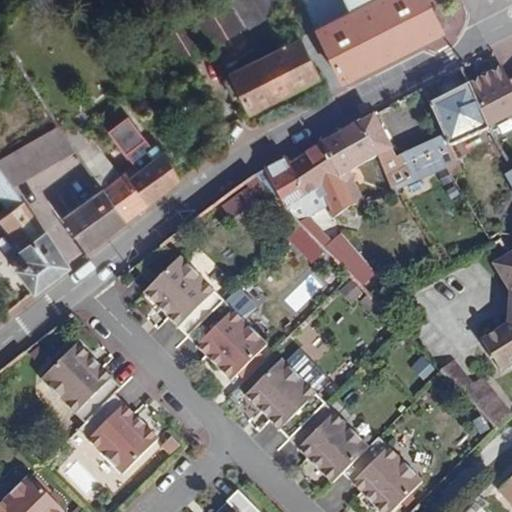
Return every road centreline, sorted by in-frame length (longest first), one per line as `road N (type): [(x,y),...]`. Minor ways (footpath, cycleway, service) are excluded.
road 1 (secondary): [(511,23),(245,157),(85,280)]
road 2 (residential): [(85,280),(232,440)]
